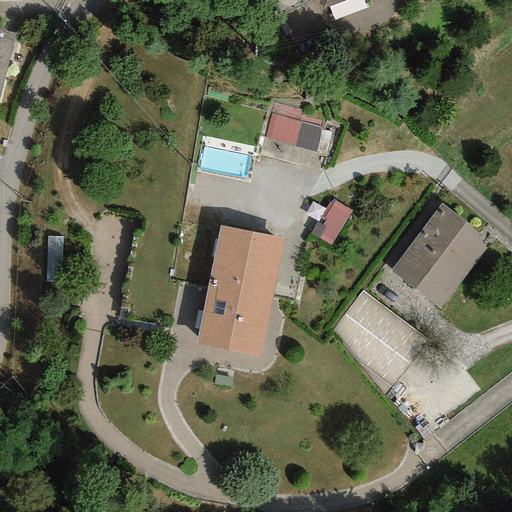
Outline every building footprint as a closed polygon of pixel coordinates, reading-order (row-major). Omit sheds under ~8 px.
[(310,0),(317,17),(359,0),(310,0)] [(0,85),(10,44),(0,41),(0,85)] [(317,149),(320,131),(276,125),(274,143),(317,149)] [(337,247),(349,210),(331,204),(318,241),(337,247)] [(461,226),(435,208),(383,281),(410,300),(461,226)] [(214,235),(188,352),(251,366),(277,249),(214,235)] [(327,339),(397,385),(430,333),(361,288),(327,339)]
